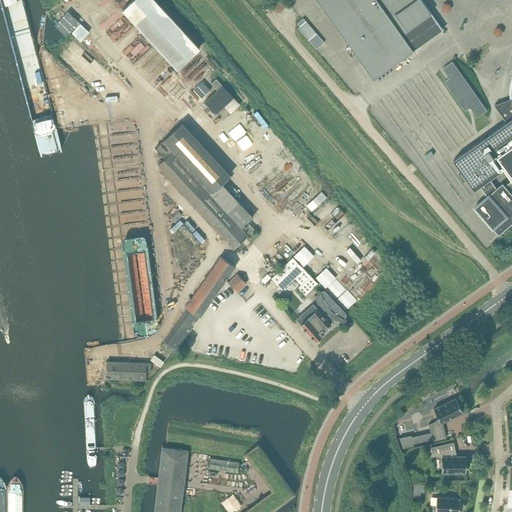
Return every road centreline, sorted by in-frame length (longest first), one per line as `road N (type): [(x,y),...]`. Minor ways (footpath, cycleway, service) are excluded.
road 1 (unclassified): [(508,295),(258,0)]
road 2 (track): [(477,253),(395,213),(208,0)]
road 3 (tertiary): [(324,511),(345,437),(363,406),(508,295)]
road 4 (unknown): [(363,100),(445,45),(481,97)]
road 5 (residential): [(494,511),(496,404),(511,389)]
